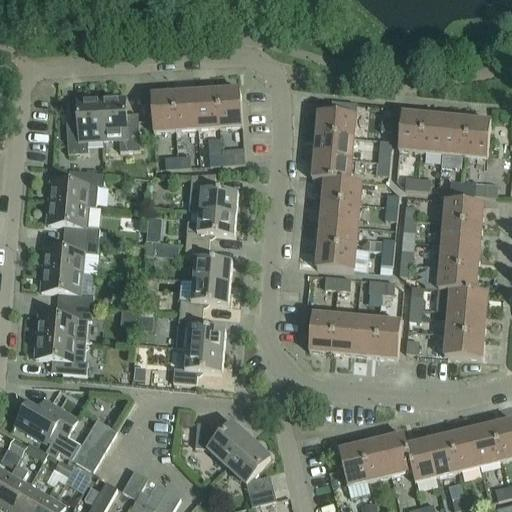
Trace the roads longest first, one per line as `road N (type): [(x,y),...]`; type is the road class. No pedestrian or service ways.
road 1 (residential): [(0,320),(21,88),(31,72),(259,60),(274,76),(285,127),(264,331),(295,380)]
road 2 (residential): [(279,411),(151,399),(121,455),(189,497)]
road 3 (residential): [(295,380),(449,401),(511,387)]
